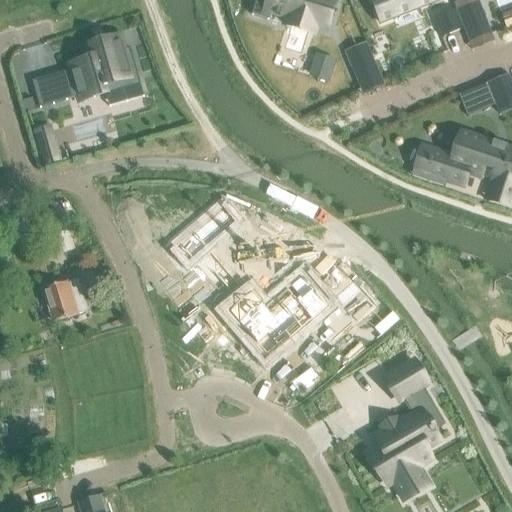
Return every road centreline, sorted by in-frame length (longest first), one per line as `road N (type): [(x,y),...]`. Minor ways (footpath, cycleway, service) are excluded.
road 1 (unclassified): [(98,476),(153,460),(166,448),(166,405),(126,267),(79,183),(27,188)]
road 2 (residential): [(339,511),(293,426),(266,415)]
